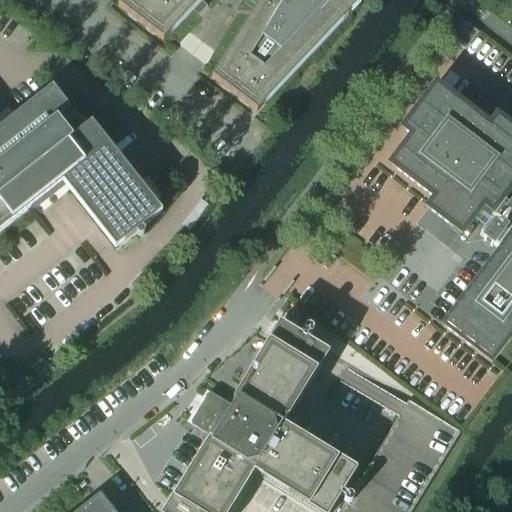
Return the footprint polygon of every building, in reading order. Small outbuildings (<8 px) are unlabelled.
[(122,0),(117,9),(162,43),(179,26),(223,60),(211,80),(256,115),(272,97),(276,100),(300,67),(358,6),(351,1),(351,0),(122,0)] [(476,33),(457,19),(445,35),(464,49),(476,33)] [(0,231),(62,183),(114,249),(116,248),(161,213),(91,123),(71,139),(57,121),(70,111),(52,88),(0,129),(0,231)] [(435,88),(403,129),(412,137),(391,165),(435,199),(428,209),(460,233),(470,221),(483,231),(480,236),(497,249),(500,244),(504,247),(443,326),(489,361),(511,330),(511,131),(496,119),(489,129),(435,88)] [(277,325),(278,326),(232,400),(231,401),(232,401),(232,402),(235,404),(233,408),(210,394),(207,394),(190,422),(191,424),(214,439),(212,442),(208,440),(207,440),(207,441),(171,498),(163,511),(229,511),(253,475),(313,511),(330,511),(340,497),(343,499),(343,500),(343,501),(344,502),(345,503),(347,504),(348,504),(349,504),(350,504),(351,503),(352,502),(352,501),(353,500),(353,499),(353,498),(352,498),(352,497),(351,496),(350,495),(348,495),(348,494),(346,495),(342,493),(356,471),(356,470),(356,469),(354,469),(355,467),(349,463),(347,465),(283,426),(326,355),(327,356),(328,355),(328,354),(327,353),(305,340),(307,336),(309,336),(310,336),(311,335),(312,334),(312,333),(312,332),(312,331),(312,329),(311,328),(310,327),(308,327),(306,327),(305,327),(304,328),(303,329),(303,331),(303,332),(303,333),(303,334),(301,337),(279,323),(278,323),(278,324),(277,325)] [(112,511),(113,511),(112,511),(111,511),(99,496),(86,506),(83,509),(82,508),(76,511),(112,511)]
